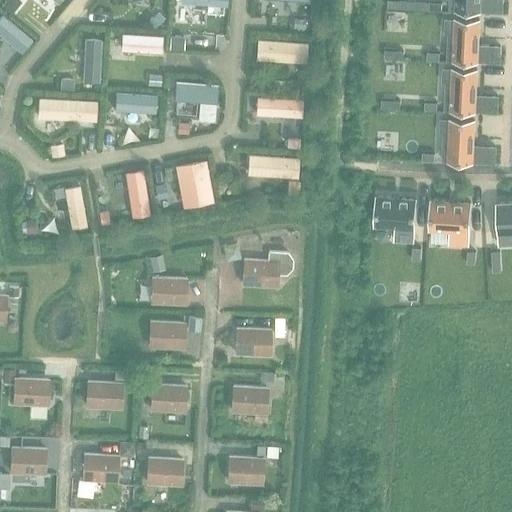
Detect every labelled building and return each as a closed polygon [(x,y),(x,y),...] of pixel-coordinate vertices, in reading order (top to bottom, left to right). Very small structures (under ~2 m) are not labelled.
[(4,0),(2,3),(12,10),(19,0),(4,0)] [(394,0),(387,0),(387,8),(406,9),(406,1),(394,0)] [(449,0),(449,9),(455,9),(455,10),(479,11),(502,12),(502,0),(449,0)] [(429,2),(429,10),(441,11),(442,2),(429,2)] [(158,12),(150,20),(155,26),(164,18),(158,12)] [(479,20),(454,18),(454,33),(448,33),(447,60),(452,60),(477,61),(499,62),(500,46),(478,45),(479,20)] [(293,19),(292,28),(304,29),(305,19),(293,19)] [(170,35),(169,48),(183,49),(184,35),(170,35)] [(402,59),(403,51),(384,50),(384,58),(402,59)] [(427,52),(426,60),(439,61),(439,53),(427,52)] [(475,95),(476,70),(452,69),(451,83),(445,83),(444,109),(450,110),(475,111),(497,112),(498,96),(475,95)] [(148,75),(148,84),(160,85),(161,75),(148,75)] [(60,79),(60,89),(73,90),(73,79),(60,79)] [(272,79),(271,88),(285,89),(285,80),(272,79)] [(399,109),(400,101),(381,100),(380,108),(399,109)] [(424,102),(424,111),(436,111),(436,102),(424,102)] [(474,120),(449,119),(449,134),(443,133),(442,160),(494,163),(495,147),(473,146),(474,120)] [(195,122),(186,123),(188,132),(197,131),(195,122)] [(287,138),(286,147),(298,148),(299,139),(287,138)] [(62,144),(52,146),(54,156),(64,154),(62,144)] [(434,153),(422,152),(421,161),(434,162),(434,153)] [(77,217),(94,213),(85,171),(67,175),(77,217)] [(288,181),(287,194),(298,195),(299,182),(288,181)] [(165,184),(154,186),(156,198),(167,196),(165,184)] [(415,199),(376,196),(374,226),(394,227),(394,240),(413,242),(415,199)] [(470,202),(431,200),(429,230),(431,230),(449,231),(448,244),(467,245),(470,202)] [(511,201),(496,203),(499,245),(511,244),(511,201)] [(106,212),(98,213),(100,225),(108,224),(106,212)] [(35,219),(25,220),(26,232),(36,231),(35,219)] [(226,261),(241,258),(238,244),(223,246),(226,261)] [(420,248),(412,247),(411,260),(420,260),(420,248)] [(276,286),(277,274),(286,275),(292,268),(292,259),(287,252),(268,251),(267,260),(244,259),(243,274),(252,274),(252,284),(276,286)] [(475,252),(467,251),(466,263),(474,264),(475,252)] [(499,251),(491,252),(492,272),(500,271),(499,251)] [(143,258),(146,273),(165,269),(162,254),(143,258)] [(186,278),(152,277),(151,292),(160,292),(160,302),(185,303),(186,278)] [(18,296),(18,287),(8,287),(8,296),(18,296)] [(200,316),(185,315),(184,325),(199,326),(200,316)] [(283,317),(271,316),(270,326),(283,326),(283,317)] [(184,323),(150,321),(149,336),(159,336),(158,346),(183,347),(184,323)] [(245,343),(244,353),(269,354),(270,329),(236,328),(235,343),(245,343)] [(3,369),(2,378),(14,379),(14,369),(3,369)] [(123,381),(134,381),(134,371),(123,371),(123,381)] [(271,381),(287,383),(288,373),(260,371),(260,380),(271,381)] [(14,378),(13,403),(37,404),(38,394),(47,395),(48,380),(14,378)] [(96,397),(95,406),(120,407),(121,383),(87,381),(87,396),(96,397)] [(185,401),(185,386),(151,384),(150,409),(175,410),(175,400),(185,401)] [(233,386),(232,401),(241,401),(241,411),(265,412),(267,388),(233,386)] [(138,419),(148,420),(149,408),(148,408),(148,399),(140,398),(140,407),(139,407),(138,419)] [(138,426),(137,437),(147,437),(147,426),(138,426)] [(0,446),(9,446),(9,437),(0,436),(0,446)] [(133,442),(120,441),(120,457),(133,457),(133,442)] [(135,455),(145,456),(146,442),(136,441),(135,455)] [(274,445),(255,444),(254,456),(273,457),(274,445)] [(44,463),(45,448),(11,447),(10,472),(35,473),(35,463),(44,463)] [(92,479),(116,480),(118,456),(84,454),(83,469),(92,469),(92,479)] [(237,481),(261,483),(263,458),(229,456),(228,471),(237,472),(237,481)] [(148,457),(146,482),(171,483),(172,474),(181,474),(182,459),(148,457)] [(0,488),(10,488),(10,475),(0,474),(0,488)] [(262,498),(252,498),(251,510),(261,510),(262,498)]
